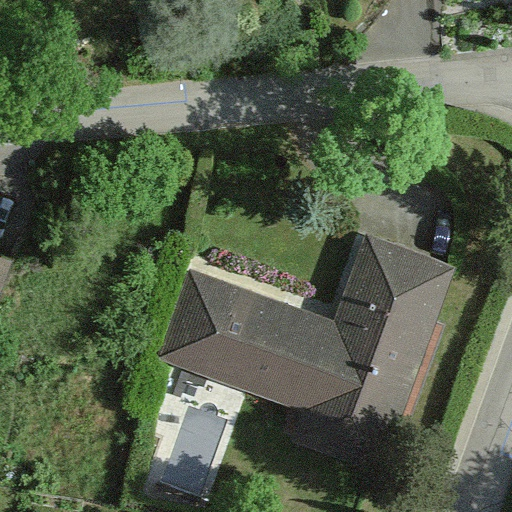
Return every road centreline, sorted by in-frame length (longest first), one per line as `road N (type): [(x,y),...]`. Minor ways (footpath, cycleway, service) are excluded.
road 1 (residential): [(511,91),(0,125)]
road 2 (residential): [(511,393),(467,511)]
